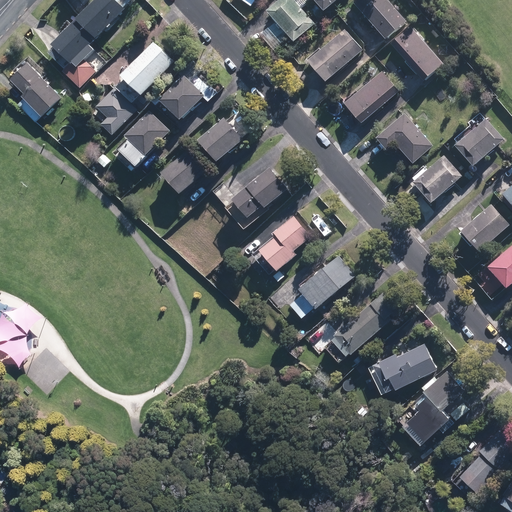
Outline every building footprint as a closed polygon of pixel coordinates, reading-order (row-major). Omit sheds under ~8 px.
[(98,0),(56,44),(74,62),(65,72),(82,88),(92,77),(98,71),(87,60),(98,50),(93,45),(128,9),(127,7),(119,0),(98,0)] [(296,0),(282,0),(271,11),(297,42),(317,23),(296,0)] [(318,0),(328,11),(340,0),(318,0)] [(389,0),(359,0),(357,2),(389,39),(409,21),(389,0)] [(414,27),(394,44),(427,81),(446,64),(414,27)] [(311,61),(330,81),(365,49),(347,29),(311,61)] [(157,42),(125,75),(146,95),(177,62),(157,42)] [(65,98),(31,63),(14,80),(28,94),(26,96),(46,117),(65,98)] [(385,71),(349,103),(366,122),(402,91),(385,71)] [(188,76),(164,100),(184,120),(208,95),(188,76)] [(103,124),(115,135),(139,110),(117,88),(98,107),(109,118),(103,124)] [(124,150),(141,166),(151,156),(150,155),(173,131),(153,111),(130,136),(133,139),(124,150)] [(436,145),(407,113),(380,138),(391,150),(399,144),(416,163),(436,145)] [(228,118),(203,139),(222,161),(247,139),(228,118)] [(458,145),(477,165),(506,139),(488,119),(482,124),(478,119),(456,139),(461,144),(458,145)] [(191,150),(166,172),(185,193),(210,171),(191,150)] [(417,182),(435,202),(465,176),(447,155),(417,182)] [(272,167),(237,199),(253,217),(267,205),(269,207),(290,188),(272,167)] [(425,192),(413,179),(400,192),(412,204),(425,192)] [(465,230),(483,251),(511,224),(493,204),(465,230)] [(263,250),(281,270),(299,254),(296,251),(313,236),(295,216),(277,232),(278,234),(275,236),(277,238),(263,250)] [(511,247),(491,266),(510,287),(511,285),(511,247)] [(318,306),(320,308),(358,276),(341,256),(303,289),(306,293),(292,305),(304,318),(318,306)] [(281,271),(271,259),(264,265),(279,282),(286,276),(281,271)] [(278,291),(272,297),(281,308),(288,302),(278,291)] [(385,292),(338,335),(339,336),(336,339),(351,355),(354,352),(355,354),(403,311),(385,292)] [(399,388),(400,389),(440,369),(427,343),(400,356),(399,354),(371,367),(385,394),(390,391),(390,392),(399,388)] [(411,421),(429,441),(454,418),(446,409),(467,390),(449,370),(440,379),(439,378),(438,378),(436,376),(424,388),(427,392),(428,391),(432,395),(421,406),(424,409),(411,421)] [(459,421),(472,409),(464,401),(451,413),(459,421)] [(484,452),(463,476),(482,492),(511,458),(511,438),(501,429),(482,450),(484,452)] [(511,484),(506,494),(508,495),(503,502),(511,507),(511,484)]
